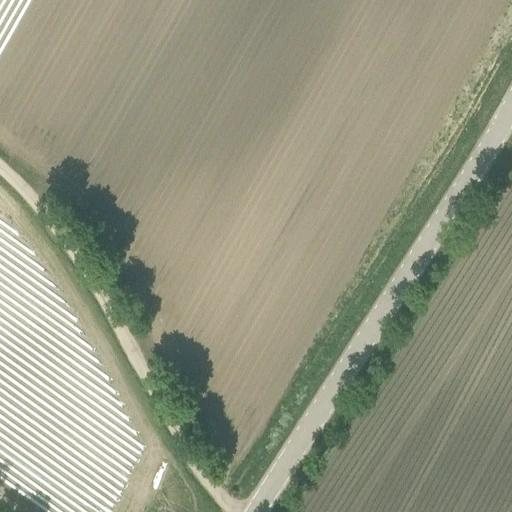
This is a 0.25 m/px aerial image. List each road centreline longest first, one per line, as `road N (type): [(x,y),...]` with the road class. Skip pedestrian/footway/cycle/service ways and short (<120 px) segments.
road 1 (tertiary): [(252,511),(511,99)]
road 2 (track): [(0,170),(28,193),(209,511)]
